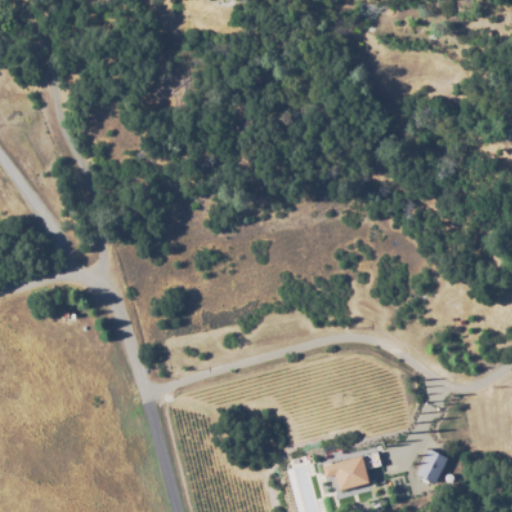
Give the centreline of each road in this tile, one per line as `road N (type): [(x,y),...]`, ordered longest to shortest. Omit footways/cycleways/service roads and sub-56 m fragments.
road 1 (residential): [(60,274),(96,282),(119,302),(142,390),(347,335),(393,349),(461,390),(511,370)]
road 2 (residential): [(36,0),(102,227),(96,282)]
road 3 (residential): [(0,158),(48,227),(60,274)]
